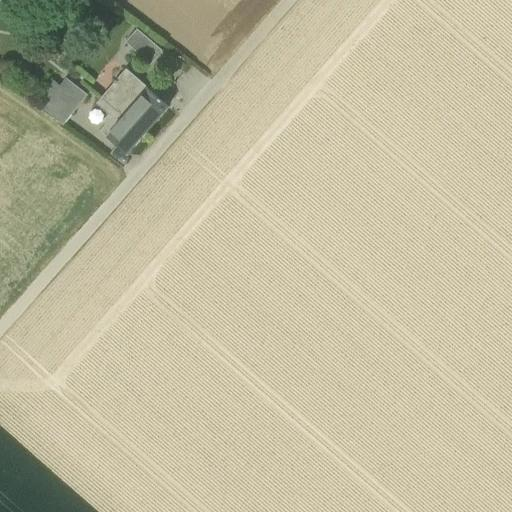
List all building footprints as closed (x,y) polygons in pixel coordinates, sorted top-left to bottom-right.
[(126,44),(151,66),(163,53),(137,30),(126,44)] [(98,104),(113,118),(114,118),(119,113),(144,136),(168,109),(168,108),(149,91),(126,71),(116,83),(115,82),(113,84),(114,85),(98,104)] [(54,119),(63,127),(87,96),(78,89),(63,107),(53,98),(41,112),(53,120),(54,119)] [(113,118),(109,123),(116,129),(107,139),(126,156),(144,136),(119,113),(114,118),(113,118)] [(100,132),(107,139),(116,129),(109,123),(100,132)]
